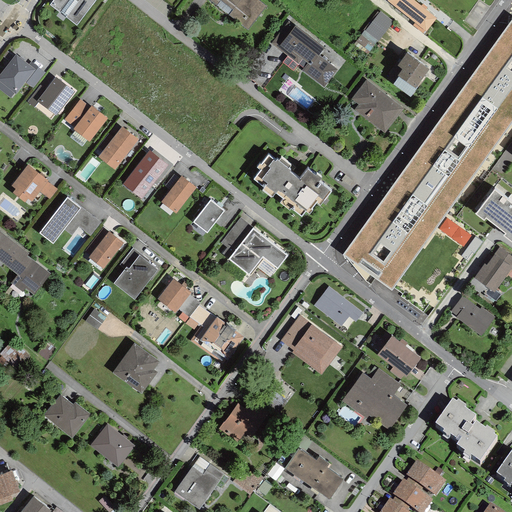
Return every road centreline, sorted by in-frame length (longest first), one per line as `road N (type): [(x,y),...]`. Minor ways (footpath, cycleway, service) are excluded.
road 1 (residential): [(18,23),(320,259)]
road 2 (residential): [(0,126),(264,333)]
road 3 (residential): [(373,185),(133,0)]
road 4 (residential): [(135,511),(264,333)]
road 5 (residential): [(355,511),(455,365)]
road 6 (residential): [(455,365),(320,259)]
road 7 (residential): [(373,185),(459,66)]
